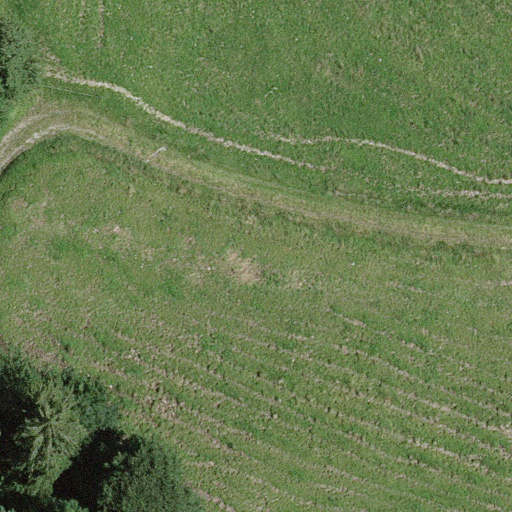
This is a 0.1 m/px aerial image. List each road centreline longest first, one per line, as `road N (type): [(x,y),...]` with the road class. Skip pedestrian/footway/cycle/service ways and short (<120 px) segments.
road 1 (track): [(511,237),(261,208),(91,141),(47,142),(0,177)]
road 2 (track): [(0,420),(133,511)]
